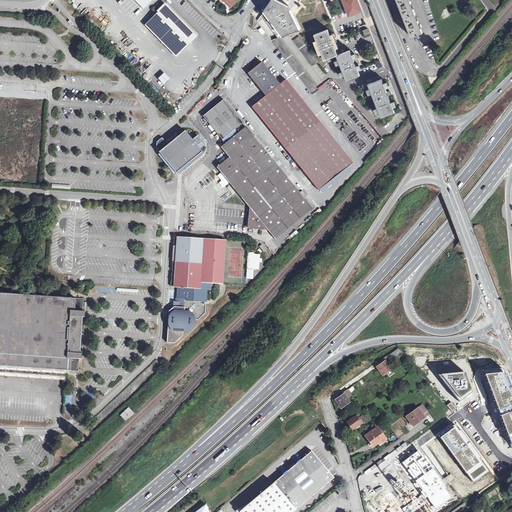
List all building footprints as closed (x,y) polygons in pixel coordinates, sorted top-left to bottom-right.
[(134,0),(144,9),(152,0),(134,0)] [(289,6),(277,0),(271,0),(261,15),(278,39),(279,38),(289,35),(296,32),(301,30),(289,6)] [(346,0),(343,1),(349,16),(355,14),(361,11),(356,0),(346,0)] [(396,0),(399,6),(397,7),(398,10),(398,11),(400,10),(407,26),(404,27),(405,28),(406,30),(408,29),(411,38),(423,33),(409,0),(396,0)] [(197,37),(166,5),(154,16),(159,21),(154,26),(150,30),(156,36),(160,32),(181,53),(197,37)] [(278,39),(261,15),(257,21),(272,41),(278,39)] [(159,21),(154,16),(149,21),(154,26),(159,21)] [(334,17),(329,19),(332,28),(337,26),(334,17)] [(336,56),(338,55),(336,50),(334,45),(337,43),(337,41),(335,41),(335,40),(332,41),(332,39),(330,36),(328,30),(315,35),(317,41),(318,45),(321,51),(323,55),(325,60),(336,56)] [(296,32),(289,35),(312,66),(317,63),(318,65),(319,64),(296,32)] [(312,94),(318,89),(279,38),(278,39),(272,41),(312,94)] [(338,55),(336,56),(339,62),(340,65),(343,72),(344,75),(346,81),(360,76),(356,67),(356,65),(359,64),(359,63),(358,61),(357,61),(357,60),(354,61),(354,60),(352,56),(350,51),(338,55)] [(262,62),(248,74),(266,96),(252,107),(319,191),(353,164),(286,80),(280,85),(262,62)] [(158,78),(164,85),(170,78),(164,72),(158,78)] [(382,80),(368,85),(370,90),(372,94),(378,109),(380,113),(382,118),(395,113),(393,108),(391,104),(388,96),(391,95),(391,94),(390,92),(387,93),(386,89),(384,85),(382,80)] [(333,90),(323,98),(333,112),(344,104),(333,90)] [(222,140),(239,127),(243,123),(224,100),(203,117),(204,118),(203,120),(206,124),(208,122),(222,140)] [(360,124),(349,132),(359,146),(370,137),(360,124)] [(222,140),(225,144),(221,147),(229,158),(217,168),(251,209),(250,228),(269,232),(275,239),(291,227),(293,229),(299,224),(297,222),(313,209),(260,144),(262,142),(259,138),(257,140),(254,137),(251,133),(246,127),(242,131),(239,127),(222,140)] [(193,140),(185,131),(166,147),(163,143),(165,142),(162,139),(158,142),(157,146),(157,149),(159,152),(176,174),(203,152),(201,150),(205,147),(201,142),(200,141),(196,144),(193,140)] [(202,141),(197,136),(193,140),(196,144),(200,141),(201,142),(202,141)] [(172,282),(171,287),(175,287),(175,288),(178,288),(178,297),(177,297),(177,301),(179,301),(179,303),(179,306),(179,307),(174,307),(169,312),(169,324),(167,342),(175,343),(184,334),(184,330),(188,330),(195,324),(195,319),(199,319),(206,313),(206,304),(202,303),(203,299),(207,299),(207,290),(211,290),(211,284),(201,283),(203,239),(178,237),(178,238),(175,238),(174,246),(173,246),(173,261),(173,262),(172,282)] [(226,241),(203,239),(201,283),(211,284),(223,284),(226,241)] [(247,253),(246,278),(253,279),(254,269),(260,269),(260,253),(247,253)] [(0,293),(0,366),(79,372),(80,359),(82,359),(82,354),(80,354),(82,317),(85,317),(85,312),(83,312),(84,299),(0,293)] [(408,345),(391,354),(394,358),(402,352),(408,345)] [(385,361),(387,363),(394,358),(391,354),(384,359),(385,361)] [(377,367),(376,367),(382,375),(391,369),(387,363),(385,361),(382,363),(377,367)] [(464,372),(437,375),(459,401),(471,392),(467,383),(464,372)] [(511,396),(502,372),(484,374),(485,377),(511,447),(511,396)] [(338,398),(335,400),(341,408),(350,402),(347,398),(351,395),(347,390),(343,393),(344,394),(338,398)] [(456,408),(451,402),(447,405),(452,411),(456,408)] [(422,405),(406,416),(413,425),(424,417),(422,414),(426,411),(422,405)] [(129,409),(122,416),(126,420),(128,417),(129,418),(134,414),(129,409)] [(357,415),(347,422),(352,430),(362,423),(357,415)] [(453,427),(439,438),(473,482),(487,470),(453,427)] [(385,439),(377,428),(366,436),(373,446),(377,443),(379,441),(380,442),(385,439)] [(418,450),(401,463),(435,510),(451,497),(442,483),(442,482),(418,450)] [(283,474),(284,474),(239,511),(240,511),(292,511),(334,478),(312,451),(301,460),(300,459),(296,462),(297,463),(287,471),(283,474)] [(296,462),(287,471),(297,463),(296,462)]
